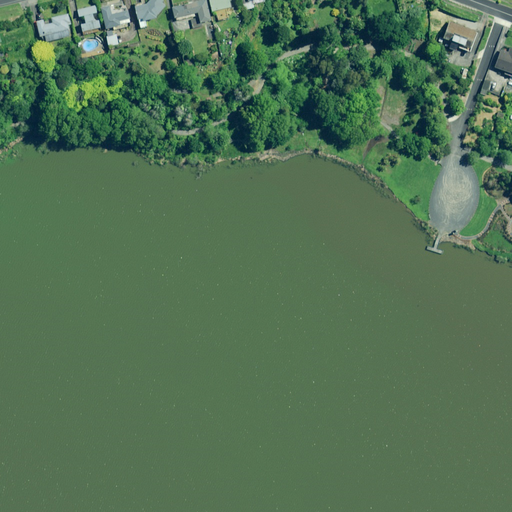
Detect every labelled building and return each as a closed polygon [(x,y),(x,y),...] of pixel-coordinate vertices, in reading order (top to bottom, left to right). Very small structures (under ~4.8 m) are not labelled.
[(149,0),(147,3),(143,4),(141,3),(134,4),(140,28),(146,27),(145,21),(157,18),(157,15),(165,5),(162,2),(163,0),(149,0)] [(190,20),(192,28),(202,26),(201,23),(211,21),(206,0),(200,0),(191,2),(191,3),(172,8),(175,21),(190,17),(191,19),(190,20)] [(225,8),(231,7),(229,0),(209,0),(212,11),(215,10),(218,22),(224,20),(224,19),(228,18),(225,8)] [(253,4),(266,1),(265,0),(247,0),(248,1),(250,0),(250,2),(245,4),(246,10),(254,8),(253,4)] [(97,12),(95,6),(77,10),(79,17),(84,16),(86,23),(81,25),(83,35),(101,31),(98,20),(94,21),(93,13),(97,12)] [(113,27),(114,30),(131,26),(127,10),(112,14),(111,6),(101,8),(106,29),(113,27)] [(36,21),(40,37),(44,42),(70,36),(67,25),(70,24),(68,14),(51,18),(43,20),(36,21)] [(443,39),(451,42),(449,45),(448,44),(446,47),(449,48),(448,49),(456,52),(458,47),(469,51),(476,32),(450,21),(444,37),(443,39)] [(118,44),(116,35),(113,36),(112,29),(105,31),(108,46),(118,44)] [(511,48),(504,46),(502,51),(501,50),(494,68),(505,72),(504,74),(511,76),(511,48)] [(490,82),(485,80),(480,94),(486,96),(490,82)]
